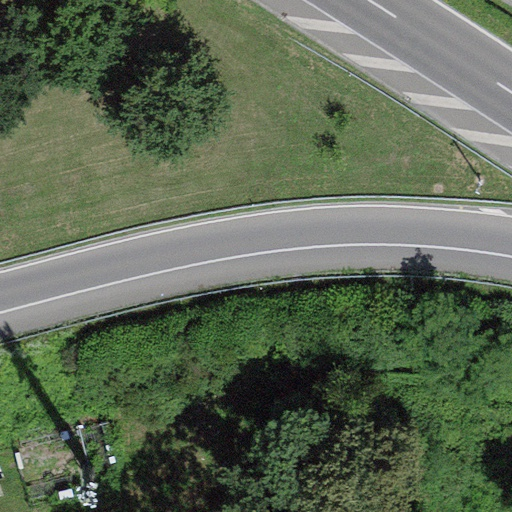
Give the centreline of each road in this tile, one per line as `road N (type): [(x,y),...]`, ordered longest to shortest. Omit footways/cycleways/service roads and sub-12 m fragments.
road 1 (trunk): [(0,299),(271,236),(388,230),(511,243)]
road 2 (trunk): [(364,0),(511,95)]
